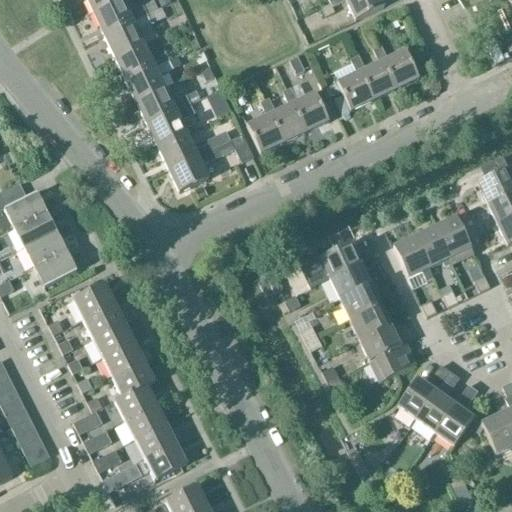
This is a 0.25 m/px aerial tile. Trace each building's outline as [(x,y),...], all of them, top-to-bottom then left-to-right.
[(84,0),(92,16),(122,2),(120,0),(84,0)] [(167,0),(164,0),(158,3),(161,10),(170,6),(167,0)] [(345,4),(353,22),(354,24),(383,10),(378,0),(345,0),(344,1),(343,0),(331,0),(327,2),(330,8),(331,10),(345,4)] [(498,0),(505,0),(511,14),(511,0),(488,0),(490,4),(498,0)] [(122,2),(92,16),(103,38),(114,33),(142,20),(145,18),(146,18),(157,12),(153,4),(141,10),(141,9),(128,15),(122,2)] [(330,8),(321,12),(325,21),(334,16),(331,10),(330,8)] [(114,33),(103,38),(114,61),(144,47),(157,40),(150,27),(165,20),(160,11),(157,12),(146,18),(145,18),(142,20),(114,33)] [(386,36),(393,32),(399,29),(395,19),(389,22),(388,18),(379,21),(386,36)] [(144,47),(114,61),(125,84),(167,63),(163,54),(150,60),(144,47)] [(359,75),(372,104),(395,94),(381,65),(387,62),(380,48),(372,52),(378,66),(364,73),(359,75)] [(381,65),(395,94),(418,83),(404,53),(387,62),(381,65)] [(167,63),(125,84),(135,106),(165,92),(159,78),(180,68),(176,59),(167,63)] [(336,86),(349,115),(372,104),(359,75),(364,73),(358,59),(349,63),(356,76),(336,86)] [(289,65),(296,79),(304,75),(297,61),(289,65)] [(269,118),(283,147),(305,136),(291,108),(297,105),(290,91),(282,95),(282,96),(269,103),(274,115),(269,118)] [(135,106),(143,122),(146,129),(189,108),(185,99),(172,105),(165,92),(135,106)] [(194,94),(185,99),(189,108),(199,103),(194,94)] [(291,108),(305,136),(328,125),(314,96),(297,105),(291,108)] [(246,129),(260,158),(283,147),(269,118),(274,115),(269,103),(268,102),(260,106),(266,119),(246,129)] [(189,108),(146,129),(157,152),(187,137),(181,123),(194,117),(189,108)] [(225,136),(207,144),(211,153),(229,144),(225,136)] [(187,137),(157,152),(168,173),(211,153),(207,144),(206,142),(193,149),(187,137)] [(168,173),(179,196),(209,182),(203,168),(235,153),(241,167),(253,162),(241,138),(229,144),(211,153),(168,173)] [(511,196),(511,181),(511,180),(511,179),(511,169),(476,187),(487,208),(511,196)] [(511,196),(487,208),(496,229),(511,221),(511,196)] [(35,197),(7,211),(3,213),(14,233),(46,217),(35,197)] [(14,233),(17,240),(23,252),(55,236),(46,217),(14,233)] [(455,221),(434,231),(449,262),(448,263),(451,268),(451,269),(473,258),(455,221)] [(511,221),(496,229),(506,250),(511,247),(511,221)] [(448,263),(449,262),(434,231),(413,241),(428,272),(442,266),(444,271),(451,268),(448,263)] [(55,236),(23,252),(33,271),(65,255),(55,236)] [(413,241),(392,251),(407,282),(421,276),(425,285),(433,282),(428,272),(427,271),(413,241)] [(360,268),(350,247),(308,267),(318,288),(329,283),(360,268)] [(75,275),(65,255),(33,271),(43,292),(75,275)] [(360,268),(329,283),(339,304),(370,289),(360,268)] [(264,282),(258,284),(266,300),(273,297),(280,293),(275,281),(273,278),(264,282)] [(489,292),(483,280),(473,285),(479,297),(489,292)] [(0,288),(0,300),(13,294),(8,284),(0,288)] [(104,288),(72,304),(82,324),(114,308),(104,288)] [(339,304),(349,324),(380,309),(370,289),(339,304)] [(442,300),(447,311),(457,307),(452,295),(442,300)] [(300,310),(294,300),(284,306),(284,305),(279,308),(284,317),(288,315),(289,316),(300,310)] [(420,310),(426,321),(436,316),(430,305),(420,310)] [(114,308),(82,324),(92,344),(124,327),(114,308)] [(349,324),(354,336),(359,345),(390,330),(380,309),(349,324)] [(57,325),(47,330),(52,340),(62,335),(57,325)] [(124,327),(92,344),(102,363),(134,347),(124,327)] [(305,346),(316,340),(311,330),(299,336),(305,346)] [(399,350),(390,330),(359,345),(365,357),(359,360),(363,368),(368,365),(400,351),(399,350)] [(322,350),(316,340),(305,346),(310,356),(322,350)] [(57,349),(62,359),(72,354),(67,344),(57,349)] [(102,363),(108,376),(111,382),(144,366),(134,347),(102,363)] [(368,365),(378,387),(415,369),(405,347),(399,350),(400,351),(368,365)] [(67,368),(72,378),(82,373),(77,363),(67,368)] [(146,389),(146,390),(154,386),(144,366),(111,382),(121,401),(121,402),(146,389)] [(321,376),(326,386),(338,381),(333,370),(321,376)] [(416,382),(396,410),(415,424),(449,376),(440,370),(426,389),(416,382)] [(458,383),(449,376),(415,424),(434,437),(454,409),(445,402),(458,383)] [(343,391),(338,381),(326,386),(331,397),(343,391)] [(76,387),(81,397),(91,392),(86,382),(76,387)] [(0,398),(14,392),(10,384),(0,389),(0,398)] [(501,392),(511,412),(511,411),(511,387),(501,392)] [(121,401),(114,405),(124,425),(156,409),(146,390),(146,389),(121,402),(121,401)] [(453,451),(468,430),(473,422),(463,415),(477,396),(468,389),(454,409),(434,437),(453,451)] [(86,407),(91,417),(101,412),(96,401),(86,407)] [(24,411),(20,403),(1,413),(5,421),(24,411)] [(156,409),(124,425),(134,445),(166,428),(156,409)] [(501,417),(511,439),(511,411),(511,412),(501,417)] [(72,427),(78,439),(101,427),(95,416),(72,427)] [(495,458),(511,450),(511,439),(501,417),(488,423),(478,416),(473,422),(468,430),(479,437),(482,432),(495,458)] [(33,431),(29,423),(11,432),(15,440),(33,431)] [(166,428),(134,445),(143,464),(176,448),(166,428)] [(82,447),(88,458),(111,446),(105,435),(82,447)] [(43,450),(39,442),(21,452),(25,459),(43,450)] [(143,464),(154,484),(186,468),(176,448),(143,464)] [(92,466),(97,477),(121,466),(115,454),(92,466)] [(0,461),(0,486),(12,480),(2,460),(0,461)] [(124,473),(101,485),(107,497),(130,485),(124,473)] [(196,490),(164,506),(167,511),(201,511),(207,510),(196,490)]
